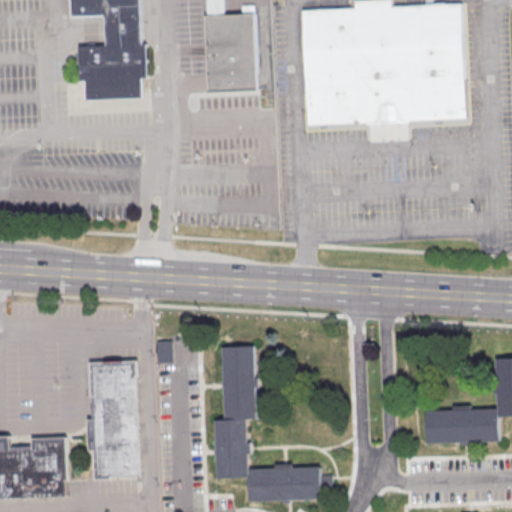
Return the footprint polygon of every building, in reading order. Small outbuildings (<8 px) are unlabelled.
[(71,0),(141,0),(143,44),(148,44),(149,79),(141,79),(142,99),(88,101),(87,81),(81,81),(80,46),(107,45),(106,16),(72,18),(71,0)] [(206,0),(226,0),(226,15),(243,14),(243,6),(257,5),(261,115),(257,115),(257,121),(255,126),(253,131),(250,136),(245,139),(241,142),(235,143),(229,143),(223,144),(218,143),(213,140),(209,138),(204,133),(201,128),(200,123),(200,117),(195,117),(194,92),(210,92),(206,0)] [(309,125),(304,12),(357,9),(356,1),(374,0),(393,0),(394,7),(462,4),(467,117),(402,120),(402,123),(379,124),(379,122),(309,125)] [(172,340),(157,340),(158,362),(173,362),(172,340)] [(222,348),(254,346),(255,378),(259,378),(259,386),(256,387),(257,419),(246,419),(247,443),(251,443),(251,453),(248,454),(248,469),(275,468),(275,465),(293,464),(293,468),(320,466),(322,499),(249,502),(248,478),(217,479),(215,420),(225,420),(222,348)] [(511,357),(511,416),(498,417),(499,441),(468,442),(468,445),(460,445),(460,443),(427,444),(426,412),(454,411),(454,405),(472,405),(472,409),(496,408),(496,394),(493,395),(493,383),(496,383),(495,358),(511,357)] [(142,474),(112,476),(112,479),(98,480),(96,450),(93,450),(91,420),(95,420),(92,363),(139,361),(140,378),(137,378),(142,474)] [(0,498),(0,437),(12,437),(12,448),(34,447),(34,439),(68,437),(70,481),(67,481),(68,496),(0,498)]
